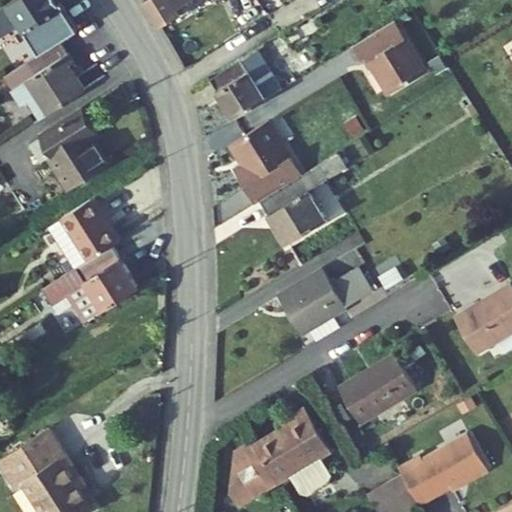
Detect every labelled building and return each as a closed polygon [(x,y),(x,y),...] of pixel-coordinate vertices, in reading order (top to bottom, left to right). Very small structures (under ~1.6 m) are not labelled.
[(54,0),(24,0),(0,16),(0,43),(19,31),(28,44),(67,19),(54,0)] [(180,10),(197,0),(146,0),(165,31),(186,19),(180,10)] [(356,0),(364,14),(387,1),(385,0),(356,0)] [(67,19),(28,44),(39,59),(58,46),(77,33),(67,19)] [(291,47),(319,31),(312,20),(285,35),(291,47)] [(394,21),(353,48),(362,61),(366,59),(390,96),(427,72),(394,21)] [(39,59),(23,69),(29,80),(65,56),(58,46),(39,59)] [(263,51),(213,83),(238,122),(288,89),(263,51)] [(89,92),(65,56),(29,80),(53,115),(89,92)] [(89,113),(53,137),(67,158),(60,162),(76,185),(114,160),(99,138),(104,135),(89,113)] [(303,180),(269,126),(230,151),(242,170),(234,175),(256,210),(262,206),(302,180),(303,180)] [(302,180),(262,206),(290,249),(330,224),(302,180)] [(98,197),(71,215),(98,255),(116,243),(125,237),(98,197)] [(71,215),(55,225),(82,266),(98,255),(71,215)] [(143,284),(116,243),(98,255),(82,266),(36,296),(44,309),(89,279),(108,307),(143,284)] [(323,284),(279,312),(299,342),(304,339),(312,352),(337,336),(329,324),(343,315),(323,284)] [(465,311),(441,325),(467,368),(511,341),(511,330),(497,305),(471,320),(465,311)] [(396,361),(342,395),(365,431),(418,397),(396,361)] [(281,432),(283,437),(282,437),(284,440),(275,446),(273,443),(256,453),(251,451),(237,458),(229,505),(233,511),(246,511),(288,487),(295,497),(307,501),(335,483),(324,466),(333,460),(306,416),(281,432)] [(54,426),(3,460),(21,485),(28,481),(49,511),(85,511),(95,506),(62,457),(71,451),(54,426)] [(405,470),(409,477),(429,511),(495,471),(474,435),(433,459),(431,455),(405,470)] [(409,477),(374,498),(381,511),(426,511),(429,511),(409,477)]
